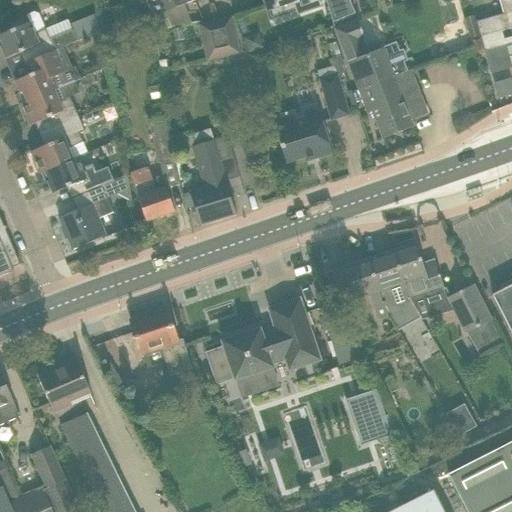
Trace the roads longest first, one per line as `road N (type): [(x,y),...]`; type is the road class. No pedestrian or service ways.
road 1 (tertiary): [(55,305),(511,148)]
road 2 (residential): [(55,305),(0,171)]
